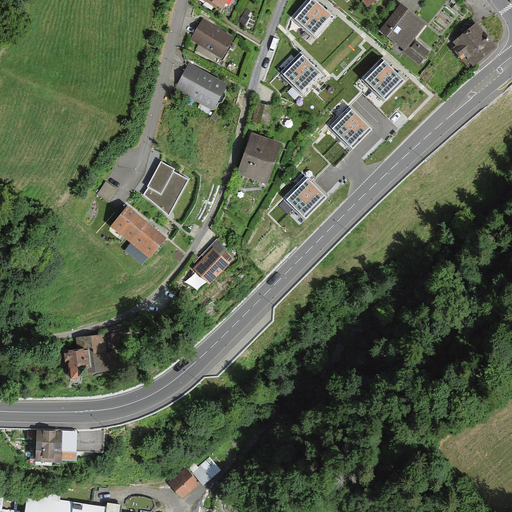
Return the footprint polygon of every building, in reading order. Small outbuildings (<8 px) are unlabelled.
[(230,0),(205,0),(222,11),(230,0)] [(333,17),(313,0),(308,0),(294,17),(316,36),(333,17)] [(425,24),(402,6),(383,30),(405,48),(425,24)] [(235,39),(203,20),(191,40),(224,59),(235,39)] [(478,23),(456,41),(474,65),(497,47),(478,23)] [(431,53),(418,42),(408,54),(421,65),(431,53)] [(321,75),(301,55),(281,74),(301,94),(321,75)] [(403,80),(382,60),(363,79),(383,100),(403,80)] [(229,84),(190,65),(177,92),(215,111),(229,84)] [(275,109),(260,105),(256,120),(270,124),(275,109)] [(370,129),(350,109),(330,128),(350,148),(370,129)] [(281,144),(252,134),(239,173),(269,182),(281,144)] [(145,195),(169,216),(188,179),(174,171),(175,169),(162,162),(145,195)] [(325,197),(305,177),(285,197),(305,217),(325,197)] [(107,183),(99,195),(110,202),(118,190),(107,183)] [(128,209),(113,226),(131,241),(146,224),(128,209)] [(146,224),(131,241),(149,256),(164,239),(146,224)] [(227,252),(218,243),(195,268),(211,284),(230,264),(222,257),(227,252)] [(114,338),(76,342),(77,352),(69,353),(71,379),(87,378),(86,370),(117,367),(114,338)] [(64,433),(38,433),(37,462),(64,462),(64,433)] [(210,460),(196,472),(206,483),(220,472),(210,460)] [(186,469),(171,485),(185,499),(200,483),(186,469)] [(107,511),(108,508),(30,496),(27,511),(107,511)]
